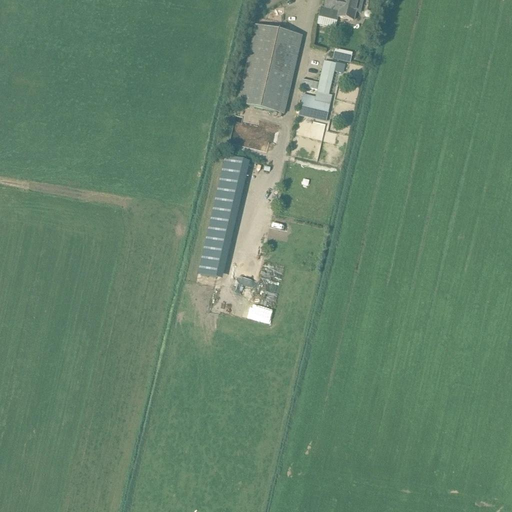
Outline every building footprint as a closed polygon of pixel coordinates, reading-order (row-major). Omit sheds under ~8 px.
[(325,0),(324,8),(320,7),(318,18),(337,22),(338,18),(353,21),(355,12),(359,13),(362,1),(359,0),(325,0)] [(255,26),(237,105),(284,116),(302,37),(255,26)] [(332,96),(329,96),(336,65),(323,62),(315,98),(303,95),(298,117),(326,123),(332,96)] [(302,80),(300,86),(316,90),(317,83),(302,80)] [(304,135),(322,140),(326,125),(302,119),(298,135),(304,136),(304,135)] [(259,123),(259,127),(236,122),(232,143),(268,151),(273,126),(259,123)] [(225,158),(218,187),(242,193),(249,163),(225,158)] [(242,311),(272,315),(273,307),(243,303),(242,311)]
